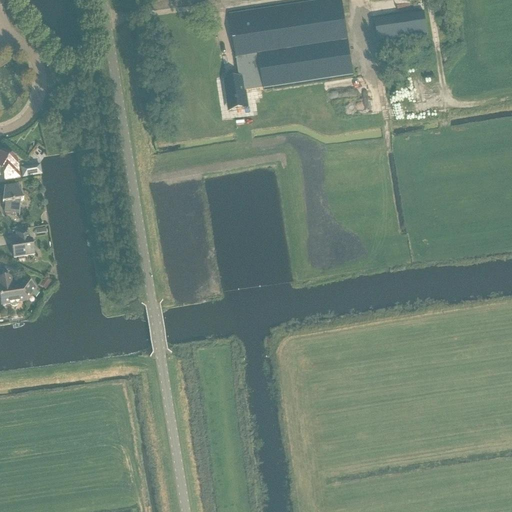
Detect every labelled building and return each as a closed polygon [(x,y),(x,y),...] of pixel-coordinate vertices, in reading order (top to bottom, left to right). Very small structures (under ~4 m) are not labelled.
[(253,82),(250,65),(349,50),(341,0),(332,0),(229,16),(239,81),(225,83),(228,105),(246,102),(243,83),(253,82)] [(427,35),(424,14),(375,21),(378,43),(427,35)] [(16,159),(8,153),(0,154),(0,169),(1,169),(3,170),(5,181),(19,179),(16,159)] [(41,175),(39,166),(21,169),(23,178),(41,175)] [(21,202),(23,201),(20,193),(21,193),(20,187),(17,187),(16,186),(4,187),(2,204),(5,204),(4,213),(19,214),(18,217),(19,217),(21,202)] [(24,257),(34,255),(31,241),(29,241),(28,232),(15,234),(17,243),(11,244),(14,259),(17,258),(24,257)] [(24,281),(18,288),(12,289),(10,278),(0,279),(0,298),(1,306),(10,305),(10,306),(12,307),(15,308),(17,307),(18,304),(18,303),(27,302),(36,290),(34,289),(34,288),(34,286),(33,284),(31,283),(29,284),(28,284),(24,281)] [(45,279),(39,287),(45,291),(50,284),(45,279)]
